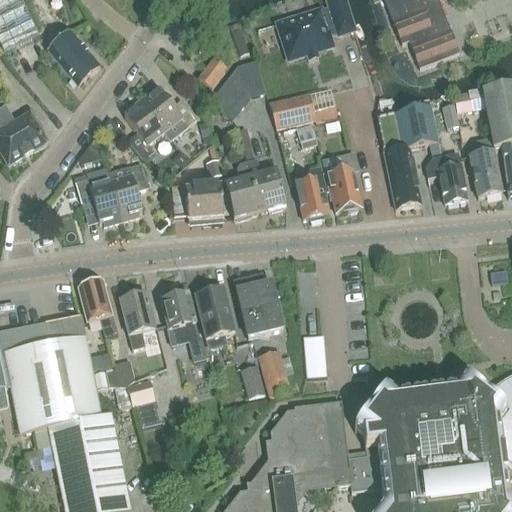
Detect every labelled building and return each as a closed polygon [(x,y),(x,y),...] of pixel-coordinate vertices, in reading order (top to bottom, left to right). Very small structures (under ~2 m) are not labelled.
[(0,0),(0,49),(3,57),(39,39),(20,0),(0,0)] [(316,56),(332,51),(329,40),(338,37),(338,39),(353,34),(342,0),(336,0),(327,3),(330,12),(321,15),(321,14),(277,28),(288,65),(306,59),(308,65),(309,64),(307,58),(315,56),(317,62),(318,61),(316,56)] [(380,0),(400,50),(407,47),(418,74),(458,59),(435,0),(380,0)] [(47,55),(77,90),(100,71),(70,36),(47,55)] [(198,84),(210,93),(225,74),(213,65),(198,84)] [(256,66),(237,72),(250,102),(264,98),(256,66)] [(226,86),(241,113),(250,102),(237,72),(226,86)] [(178,99),(193,96),(190,83),(175,87),(178,99)] [(241,113),(226,86),(214,101),(232,125),(241,113)] [(511,90),(483,96),(486,113),(493,153),(501,152),(503,163),(508,202),(511,201),(511,90)] [(155,93),(140,105),(164,137),(171,146),(187,133),(186,132),(196,124),(181,104),(172,111),(160,94),(157,96),(155,93)] [(273,135),(311,129),(307,102),(269,109),(273,135)] [(127,119),(124,121),(137,138),(128,145),(143,165),(154,157),(148,149),(164,137),(140,105),(125,116),(127,119)] [(442,113),(447,132),(458,129),(454,110),(442,113)] [(384,157),(395,214),(421,208),(409,153),(438,147),(431,111),(377,123),(384,157)] [(0,135),(0,157),(9,172),(48,148),(30,117),(13,128),(3,112),(0,114),(0,133),(1,135),(0,135)] [(199,128),(204,150),(213,148),(208,126),(199,128)] [(312,129),(311,129),(296,133),(301,153),(317,149),(312,129)] [(479,159),(469,161),(477,202),(502,197),(493,156),(492,157),(490,144),(476,147),(479,159)] [(91,149),(78,166),(81,170),(101,164),(98,155),(91,149)] [(425,173),(428,183),(439,181),(445,209),(467,205),(457,158),(432,163),(425,173)] [(354,159),(322,166),(327,188),(329,188),(335,218),(362,212),(354,177),(358,176),(354,159)] [(276,175),(261,179),(257,164),(245,167),(249,182),(250,182),(259,217),(268,215),(268,217),(286,212),(276,175)] [(207,168),(211,183),(222,180),(218,165),(207,168)] [(249,182),(245,167),(239,169),(236,173),(239,185),(224,189),(234,226),(251,221),(251,219),(259,217),(250,182),(249,182)] [(127,173),(108,178),(121,226),(139,221),(138,217),(142,217),(136,196),(148,193),(141,169),(127,173)] [(312,186),(295,190),(303,225),(329,219),(325,201),(327,201),(321,172),(309,175),(312,186)] [(88,184),(76,187),(83,211),(93,209),(99,229),(103,228),(104,231),(121,226),(108,178),(107,174),(86,179),(88,184)] [(193,193),(185,194),(188,226),(210,224),(210,228),(222,227),(221,223),(223,222),(220,190),(201,192),(200,183),(193,184),(193,193)] [(272,287),(264,289),(262,279),(234,286),(239,306),(238,307),(239,310),(240,310),(248,342),(283,334),(272,287)] [(79,293),(88,327),(100,323),(105,342),(118,339),(104,286),(79,293)] [(201,300),(195,301),(203,331),(206,345),(208,354),(227,350),(224,340),(235,338),(224,294),(218,296),(217,292),(214,289),(202,292),(200,296),(201,300)] [(164,305),(161,306),(168,336),(172,350),(185,347),(189,346),(195,368),(205,365),(207,364),(202,343),(199,344),(188,299),(177,302),(176,300),(173,298),(165,300),(163,303),(164,305)] [(129,340),(133,355),(145,352),(142,337),(155,334),(146,299),(120,305),(128,341),(129,340)] [(80,321),(0,337),(0,370),(5,392),(11,391),(20,438),(47,432),(63,511),(128,511),(110,419),(100,421),(92,379),(89,363),(80,321)] [(324,341),(304,342),(306,382),(326,381),(324,341)] [(258,361),(269,402),(289,396),(278,355),(258,361)] [(92,379),(105,376),(112,375),(108,358),(89,363),(92,379)] [(114,374),(105,376),(108,391),(125,392),(134,385),(129,365),(113,370),(114,374)] [(0,411),(8,410),(5,392),(0,370),(0,411)] [(257,371),(240,375),(248,404),(264,400),(257,371)] [(384,511),(383,511),(511,511),(511,510),(509,508),(507,490),(511,483),(511,382),(510,383),(506,385),(501,388),(493,395),(491,397),(487,402),(484,400),(466,385),(459,395),(394,403),(385,396),(354,436),(362,442),(364,443),(366,463),(348,465),(350,490),(351,498),(382,494),(384,511)] [(150,385),(126,391),(132,413),(155,407),(150,385)] [(295,511),(294,496),(306,483),(324,481),(325,492),(337,491),(337,492),(350,490),(348,465),(341,408),(293,414),(293,416),(286,418),(269,439),(270,447),(264,448),(266,467),(250,489),(245,490),(246,497),(239,498),(227,511),(295,511)]
